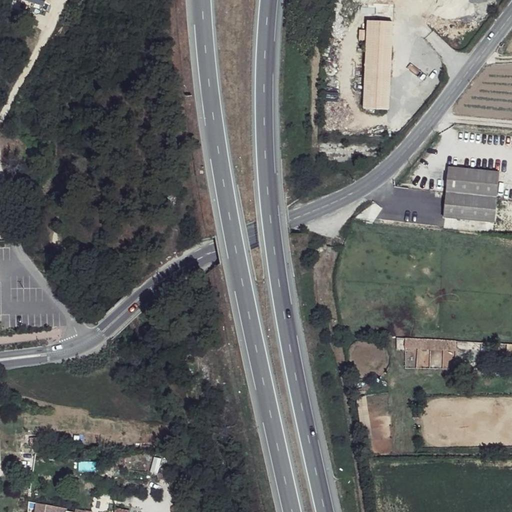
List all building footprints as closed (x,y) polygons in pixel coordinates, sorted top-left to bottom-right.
[(330,0),(328,19),(341,21),(344,0),(330,0)] [(394,24),(369,23),(365,110),(390,111),(394,24)] [(497,175),(450,171),(444,221),(492,225),(497,175)] [(406,340),(406,367),(455,367),(455,340),(406,340)] [(366,396),(356,397),(359,428),(369,427),(366,396)]
